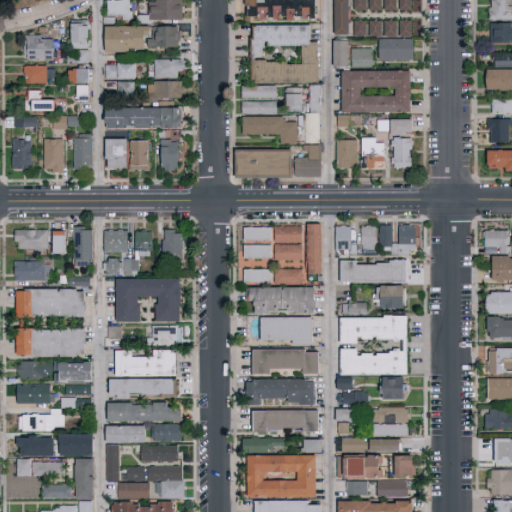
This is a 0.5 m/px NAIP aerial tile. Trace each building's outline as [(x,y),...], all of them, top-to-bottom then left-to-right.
[(131,0),(131,19),(107,19),(107,0),(131,0)] [(181,0),(181,20),(150,20),(150,0),(181,0)] [(245,0),(315,0),(315,20),(245,20),(245,0)] [(334,35),(334,0),(349,0),(349,35),(334,35)] [(353,11),(353,0),(366,0),(366,11),(353,11)] [(381,0),(381,10),(369,10),(369,0),(381,0)] [(397,0),(397,10),(384,10),(384,0),(397,0)] [(412,0),(412,10),(399,10),(399,0),(412,0)] [(493,0),(509,0),(509,14),(502,14),(502,21),(486,21),(486,10),(489,10),(489,2),(493,2),(493,0)] [(366,36),(353,36),(353,21),(366,20),(366,36)] [(381,36),(369,36),(369,21),(381,20),(381,36)] [(412,20),(412,36),(385,36),(385,20),(412,20)] [(68,63),(68,49),(70,49),(70,21),(89,21),(89,64),(68,63)] [(511,23),(511,42),(490,42),(490,23),(511,23)] [(318,82),(251,82),(251,25),(309,25),(309,42),(318,42),(318,82)] [(105,26),(146,26),(146,51),(105,51),(105,26)] [(178,47),(152,47),(152,27),(178,27),(178,47)] [(55,58),(24,58),(24,36),(55,36),(55,58)] [(378,39),(412,39),(412,59),(378,59),(378,39)] [(348,66),(333,66),(333,40),(348,40),(348,66)] [(372,65),(351,65),(351,48),(372,48),(372,65)] [(511,53),(511,65),(494,66),(494,54),(511,53)] [(181,59),(181,77),(153,77),(153,59),(181,59)] [(105,78),(105,63),(136,63),(136,78),(105,78)] [(53,83),(24,83),(24,65),(53,65),(53,83)] [(68,83),(68,68),(89,68),(89,83),(68,83)] [(511,92),(485,92),(485,69),(511,69),(511,92)] [(341,70),(410,70),(410,113),(341,113),(341,70)] [(153,81),(183,81),(183,98),(153,98),(153,81)] [(116,88),(116,83),(134,83),(134,95),(105,95),(105,88),(116,88)] [(277,85),(277,98),(241,98),(241,85),(277,85)] [(306,142),(305,113),(310,113),(310,85),(320,85),(320,142),(306,142)] [(77,87),(88,87),(88,97),(77,97),(77,87)] [(286,87),(302,87),(302,110),(286,110),(286,87)] [(47,90),(47,99),(65,99),(65,110),(26,110),(26,90),(47,90)] [(511,99),(511,113),(491,113),(491,99),(511,99)] [(277,113),(242,113),(242,101),(277,101),(277,113)] [(181,108),(181,128),(105,128),(105,108),(181,108)] [(345,126),(345,114),(334,114),(334,126),(345,126)] [(41,116),(26,115),(26,125),(41,126),(41,116)] [(78,116),(78,128),(54,128),(54,116),(78,116)] [(242,134),(242,117),(288,117),(288,121),(297,121),(297,143),(280,143),(280,134),(242,134)] [(510,118),(510,143),(488,143),(488,118),(510,118)] [(378,133),(378,119),(412,119),(412,133),(378,133)] [(74,170),(74,135),(92,135),(92,170),(74,170)] [(32,138),(32,170),(12,170),(12,138),(32,138)] [(44,173),(44,138),(63,138),(63,173),(44,173)] [(127,168),(105,168),(105,138),(127,138),(127,168)] [(384,138),(384,168),(361,168),(361,138),(384,138)] [(412,138),(412,167),(392,167),(392,138),(412,138)] [(358,139),(358,168),(337,168),(337,139),(358,139)] [(149,170),(131,170),(131,140),(149,140),(149,170)] [(161,140),(178,140),(178,170),(161,171),(161,140)] [(321,176),(294,176),(294,156),(302,156),(302,145),(321,145),(321,176)] [(511,170),(487,171),(486,150),(511,149),(511,170)] [(291,176),(235,176),(235,150),(291,150),(291,176)] [(321,272),(307,272),(307,224),(321,224),(321,272)] [(392,226),(392,242),(398,242),(398,225),(415,225),(415,253),(380,254),(380,226),(392,226)] [(302,261),(274,261),(274,243),(273,243),(273,226),(302,226),(302,261)] [(351,250),(335,250),(335,226),(351,226),(351,250)] [(361,226),(375,226),(375,252),(361,252),(361,226)] [(485,253),(485,230),(510,230),(510,226),(511,226),(511,248),(511,253),(485,253)] [(92,227),(93,266),(74,266),(73,227),(92,227)] [(271,227),(271,240),(243,240),(243,227),(271,227)] [(49,229),(49,249),(15,249),(15,229),(49,229)] [(184,258),(163,258),(163,229),(184,229),(184,258)] [(52,253),(52,230),(66,230),(66,253),(52,253)] [(105,253),(105,230),(128,230),(128,253),(105,253)] [(152,256),(135,256),(135,231),(152,231),(152,256)] [(271,258),(244,258),(244,245),(271,245),(271,258)] [(104,274),(104,257),(120,257),(120,274),(104,274)] [(492,257),(511,257),(511,281),(492,281),(492,257)] [(137,270),(124,269),(125,259),(138,259),(137,270)] [(407,282),(339,283),(339,261),(407,260),(407,282)] [(14,281),(14,262),(49,262),(49,281),(14,281)] [(244,269),(271,269),(271,282),(244,282),(244,269)] [(302,282),(275,282),(275,269),(302,269),(302,282)] [(71,285),(93,286),(93,276),(72,275),(71,285)] [(116,322),(116,279),(180,278),(181,322),(156,322),(156,297),(140,297),(140,322),(116,322)] [(403,286),(403,308),(376,308),(376,286),(403,286)] [(316,287),(316,313),(249,313),(249,287),(316,287)] [(88,317),(16,317),(16,289),(88,289),(88,317)] [(511,313),(487,314),(486,292),(511,292),(511,313)] [(342,303),(367,303),(367,314),(342,314),(342,303)] [(340,316),(407,317),(407,341),(360,340),(360,343),(340,343),(340,316)] [(260,343),(260,317),(311,317),(311,343),(260,343)] [(511,318),(511,337),(487,337),(487,318),(511,318)] [(145,326),(178,326),(178,344),(145,344),(145,326)] [(121,327),(121,338),(109,338),(109,327),(121,327)] [(16,328),(85,328),(85,356),(16,356),(16,328)] [(511,372),(489,372),(489,348),(511,348),(511,372)] [(319,349),(319,374),(301,374),(301,369),(272,369),(272,374),(252,374),(252,349),(319,349)] [(340,375),(339,349),(358,349),(358,352),(407,352),(407,375),(340,375)] [(116,376),(116,350),(134,350),(134,356),(148,356),(148,350),(176,350),(176,376),(116,376)] [(18,380),(18,361),(92,361),(92,380),(18,380)] [(488,378),(511,378),(511,399),(488,399),(488,378)] [(109,379),(176,379),(176,397),(109,397),(109,379)] [(315,379),(315,402),(263,402),(263,405),(248,405),(248,379),(315,379)] [(338,404),(338,379),(353,379),(353,391),(367,391),(367,404),(338,404)] [(381,399),(381,379),(404,379),(404,399),(381,399)] [(17,404),(17,384),(52,384),(52,404),(17,404)] [(91,408),(61,408),(61,396),(64,396),(64,385),(91,385),(91,408)] [(107,403),(172,403),(172,409),(181,409),(181,421),(107,421),(107,403)] [(372,407),(408,407),(408,435),(372,435),(372,407)] [(337,432),(337,409),(356,409),(356,422),(347,422),(347,432),(337,432)] [(511,431),(485,431),(485,409),(511,409),(511,431)] [(253,410),(319,410),(319,432),(253,432),(253,410)] [(18,430),(18,413),(63,413),(63,430),(18,430)] [(181,424),(181,441),(152,441),(152,424),(181,424)] [(145,442),(106,442),(106,425),(145,425),(145,442)] [(92,434),(92,455),(59,455),(59,434),(92,434)] [(55,456),(18,456),(18,436),(55,436),(55,456)] [(243,451),(243,438),(283,438),(283,451),(243,451)] [(364,438),(364,451),(338,451),(338,438),(364,438)] [(511,461),(494,462),(494,439),(511,438),(511,461)] [(321,439),(321,451),(303,451),(303,439),(321,439)] [(369,451),(369,439),(401,439),(401,451),(369,451)] [(106,480),(106,445),(119,445),(119,480),(106,480)] [(181,446),(181,462),(140,462),(140,446),(181,446)] [(247,498),(246,455),(315,455),(315,497),(247,498)] [(337,478),(337,455),(383,455),(383,478),(337,478)] [(395,477),(395,455),(414,455),(414,477),(395,477)] [(31,459),(31,476),(17,476),(17,459),(31,459)] [(75,498),(75,459),(94,459),(94,498),(75,498)] [(64,461),(64,476),(33,476),(33,461),(64,461)] [(183,466),(183,498),(156,498),(156,481),(126,481),(126,467),(183,466)] [(511,469),(511,494),(488,494),(488,469),(511,469)] [(367,496),(347,496),(347,481),(367,481),(367,496)] [(377,495),(377,481),(406,481),(406,495),(377,495)] [(150,497),(117,497),(117,483),(150,483),(150,497)] [(71,485),(71,498),(42,498),(42,485),(71,485)] [(511,511),(511,499),(494,500),(494,511),(511,511)] [(254,511),(254,501),(321,500),(321,511),(254,511)] [(18,511),(18,510),(78,509),(77,502),(92,501),(92,511),(18,511)] [(338,511),(338,501),(412,501),(412,511),(338,511)] [(113,511),(113,502),(173,502),(173,511),(178,511),(113,511)]
